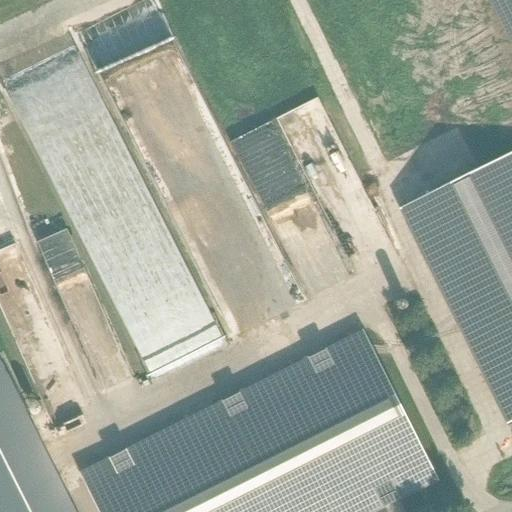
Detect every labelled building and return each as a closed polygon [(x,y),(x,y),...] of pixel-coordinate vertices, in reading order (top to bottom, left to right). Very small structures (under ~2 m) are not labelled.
[(511,154),(404,209),(511,422),(511,421),(511,0),(493,0),(511,37),(511,154)] [(207,115),(162,9),(87,41),(140,166),(167,154),(159,136),(207,115)] [(81,58),(7,93),(51,185),(83,170),(76,155),(84,151),(79,141),(73,144),(52,100),(72,91),(74,95),(94,85),(81,58)] [(205,270),(165,170),(138,181),(205,346),(234,334),(208,269),(205,270)] [(373,511),(437,480),(363,333),(80,475),(98,511),(373,511)] [(0,511),(71,511),(0,369),(0,511)]
